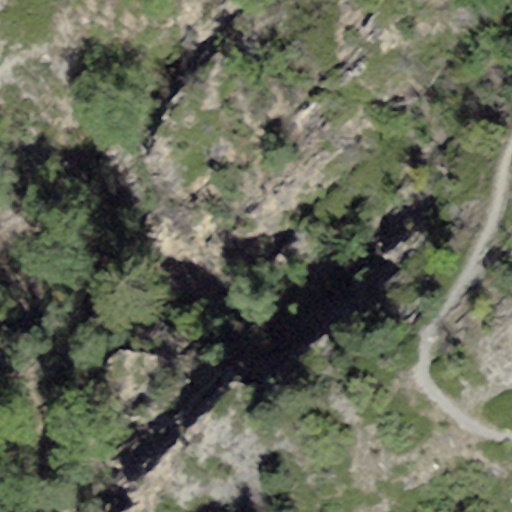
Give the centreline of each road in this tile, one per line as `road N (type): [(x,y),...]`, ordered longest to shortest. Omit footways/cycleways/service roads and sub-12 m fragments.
road 1 (motorway): [(0,404),(511,323)]
road 2 (motorway): [(511,51),(0,130)]
